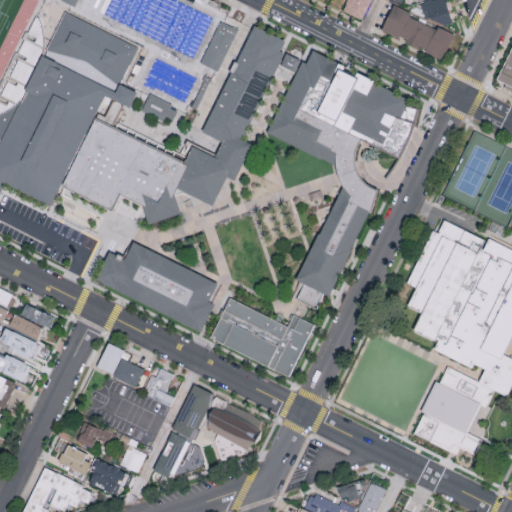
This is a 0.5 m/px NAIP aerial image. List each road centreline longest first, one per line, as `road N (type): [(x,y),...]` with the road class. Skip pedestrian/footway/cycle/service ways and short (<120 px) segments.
road 1 (residential): [(509,0),(256,511)]
road 2 (residential): [(0,262),(501,511)]
road 3 (residential): [(267,0),(511,121)]
road 4 (residential): [(98,311),(0,511)]
